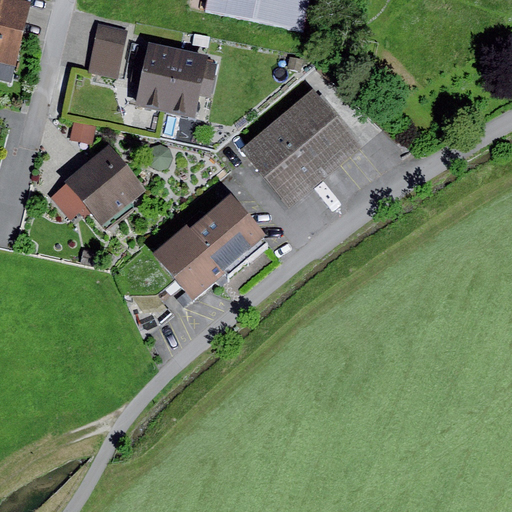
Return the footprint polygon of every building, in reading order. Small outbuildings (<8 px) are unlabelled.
[(34,5),(9,0),(0,0),(0,62),(20,67),(34,5)] [(313,0),(212,0),(210,12),(307,32),(313,0)] [(130,31),(103,24),(95,56),(122,63),(130,31)] [(185,54),(155,47),(142,110),(172,117),(185,54)] [(213,60),(185,54),(172,117),(202,123),(213,60)] [(366,151),(317,94),(244,155),(294,213),(366,151)] [(93,126),(76,123),(72,142),(89,146),(93,126)] [(150,193),(114,150),(55,199),(74,221),(84,213),(102,234),(150,193)] [(275,243),(239,200),(197,236),(193,231),(160,259),(201,306),(275,243)]
